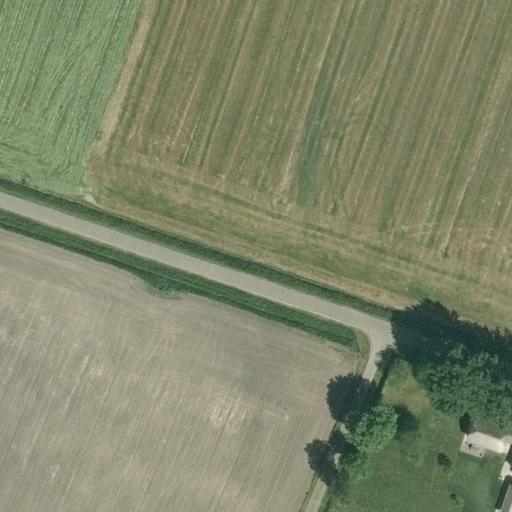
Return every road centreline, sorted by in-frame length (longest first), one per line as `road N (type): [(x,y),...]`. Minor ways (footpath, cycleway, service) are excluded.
road 1 (unclassified): [(384,327),(0,197)]
road 2 (unclassified): [(306,511),(384,327)]
road 3 (unclassified): [(511,370),(384,327)]
